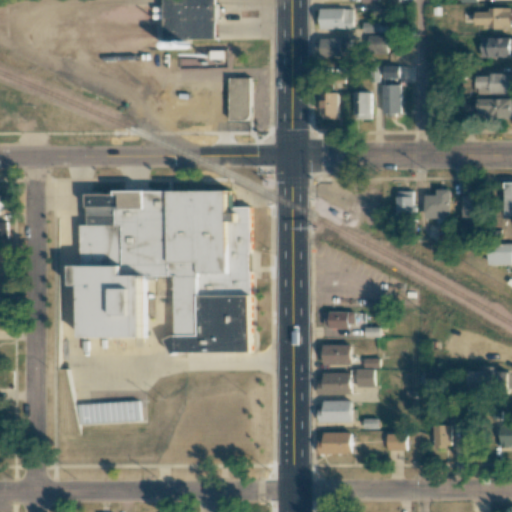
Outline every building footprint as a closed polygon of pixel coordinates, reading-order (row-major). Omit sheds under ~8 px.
[(217,0),(218,39),(166,40),(166,0),(217,0)] [(353,29),(354,9),(321,8),(320,28),(353,29)] [(476,9),(476,27),(511,27),(511,9),(476,9)] [(385,21),(362,22),(363,32),(386,31),(385,21)] [(387,53),(388,34),(370,34),(370,52),(387,53)] [(511,56),(511,37),(482,37),(481,55),(511,56)] [(316,39),(316,56),(350,55),(350,38),(316,39)] [(479,93),(511,93),(511,74),(480,73),(479,93)] [(253,76),(252,114),(247,120),(229,120),(229,76),(253,76)] [(384,114),(401,114),(401,84),(383,84),(384,114)] [(338,91),(322,92),(323,119),(339,118),(338,91)] [(372,92),(356,91),(356,119),(372,119),(372,92)] [(429,114),(438,114),(438,119),(446,119),(446,94),(429,94),(429,114)] [(511,97),(479,99),(480,118),(511,116),(511,97)] [(452,189),(438,188),(438,195),(427,195),(427,217),(451,217),(452,189)] [(416,191),(398,190),(397,219),(415,219),(416,191)] [(81,336),(145,336),(144,276),(176,275),(177,335),(174,335),(165,339),(172,353),(177,351),(251,350),(250,208),(234,209),(234,192),(89,192),(89,224),(82,224),(82,265),(73,265),(73,284),(81,284),(81,336)] [(482,195),(464,195),(465,221),(482,221),(482,195)] [(511,243),(490,244),(490,265),(511,264),(511,243)] [(325,311),(325,326),(356,327),(356,312),(325,311)] [(380,326),(365,327),(366,336),(380,336),(380,326)] [(324,364),(353,364),(352,344),(324,344),(324,364)] [(365,367),(380,367),(380,358),(365,357),(365,367)] [(511,388),(511,369),(496,369),(496,366),(478,365),(478,370),(470,370),(469,387),(511,388)] [(375,369),(358,368),(357,386),(375,387),(375,369)] [(352,393),(352,372),(325,373),(325,381),(319,381),(319,393),(352,393)] [(352,400),(325,400),(325,408),(319,408),(319,422),(353,421),(352,400)] [(364,428),(378,428),(378,418),(364,418),(364,428)] [(435,447),(452,447),(452,424),(435,425),(435,447)] [(480,443),(479,429),(466,429),(466,444),(480,443)] [(353,431),(325,432),(325,439),(319,440),(320,453),(353,453),(353,431)] [(388,433),(388,450),(407,449),(406,432),(388,433)]
